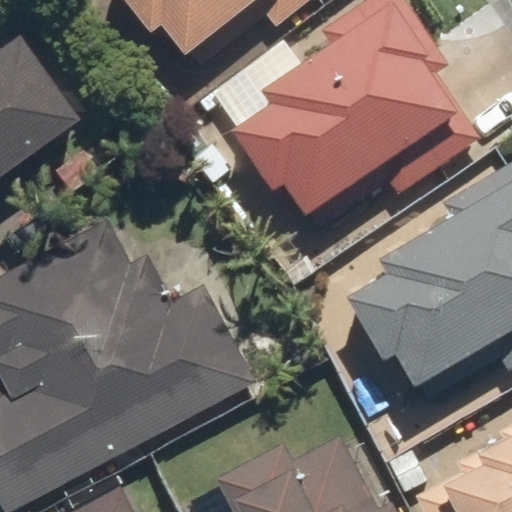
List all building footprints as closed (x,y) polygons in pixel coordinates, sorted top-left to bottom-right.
[(102,0),(141,49),(152,40),(187,84),(266,23),(273,32),(314,0),(102,0)] [(449,75),(398,0),(372,0),(317,37),(326,51),(216,125),(298,248),(386,189),(393,200),(480,142),(439,81),(449,75)] [(0,230),(97,161),(14,46),(0,55),(0,230)] [(511,372),(511,165),(438,208),(448,226),(371,270),(380,286),(340,309),(375,370),(388,363),(416,411),(497,365),(504,377),(511,372)] [(0,400),(0,511),(24,511),(254,386),(202,292),(172,309),(144,259),(126,269),(104,228),(0,285),(0,391),(4,399),(0,400)] [(511,511),(511,429),(439,469),(446,482),(411,501),(417,511),(511,511)] [(393,511),(391,506),(379,511),(376,511),(338,438),(290,462),(283,447),(212,484),(226,511),(393,511)] [(129,511),(120,493),(82,511),(129,511)]
